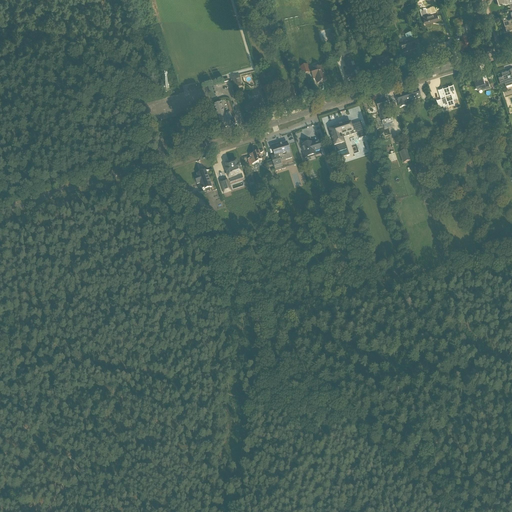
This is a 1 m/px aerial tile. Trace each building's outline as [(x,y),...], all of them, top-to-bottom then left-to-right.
[(511,0),(498,0),(500,4),(499,4),(499,5),(504,3),(505,4),(509,3),(511,9),(511,8),(511,1),(511,2),(511,1),(511,0)] [(420,9),(419,10),(421,15),(422,16),(423,15),(426,24),(439,19),(436,11),(428,13),(426,8),(420,9)] [(511,14),(511,17),(507,19),(506,19),(503,20),(506,30),(507,29),(506,28),(511,27),(511,11),(511,12),(511,14)] [(461,16),(453,19),(455,26),(463,24),(461,16)] [(468,41),(465,32),(460,34),(459,34),(455,36),(456,41),(457,41),(460,49),(464,47),(463,46),(467,45),(466,42),(468,41)] [(408,42),(400,44),(402,48),(403,51),(403,53),(417,49),(414,40),(413,37),(408,39),(409,41),(408,42)] [(387,56),(375,60),(378,68),(390,64),(387,56)] [(348,74),(345,75),(347,82),(356,79),(355,77),(358,76),(358,75),(357,72),(357,71),(355,67),(352,68),(350,60),(344,61),(348,74)] [(303,76),(310,73),(307,65),(300,67),(303,76)] [(313,79),(315,78),(318,84),(326,81),(322,67),(310,71),(313,79)] [(502,75),(498,76),(500,83),(505,81),(506,85),(511,82),(511,67),(510,68),(510,69),(501,72),(502,75)] [(236,80),(241,78),(240,75),(235,77),(234,75),(232,76),(232,77),(230,78),(231,81),(232,81),(234,86),(238,85),(236,80)] [(481,86),(482,88),(482,89),(491,86),(489,80),(485,82),(483,77),(474,80),(477,87),(481,86)] [(438,92),(441,101),(443,107),(444,110),(444,109),(448,108),(449,108),(445,98),(451,96),(453,102),(453,101),(457,100),(457,101),(458,100),(453,87),(449,89),(449,88),(448,88),(449,89),(447,90),(447,89),(447,90),(445,90),(444,90),(445,91),(443,91),(443,90),(442,90),(442,91),(438,92)] [(292,88),(282,92),(286,102),(291,100),(293,101),(295,101),(295,99),(292,88)] [(421,98),(420,95),(418,90),(407,93),(410,102),(421,98)] [(396,97),(397,102),(399,108),(405,107),(404,103),(410,102),(407,93),(396,97)] [(386,100),(376,103),(382,123),(383,126),(383,125),(384,129),(391,127),(390,123),(393,123),(393,122),(391,117),(387,119),(384,109),(389,108),(386,100)] [(238,125),(235,118),(233,119),(233,118),(232,118),(230,113),(226,114),(222,102),(220,102),(220,103),(214,105),(223,130),(238,125)] [(263,110),(260,102),(252,105),(252,104),(246,106),(248,114),(253,112),(254,113),(263,110)] [(211,111),(210,106),(203,109),(192,112),(194,116),(211,111)] [(349,152),(348,150),(347,150),(347,149),(343,150),(341,145),(345,143),(342,135),(347,134),(344,124),(329,129),(337,153),(336,153),(338,157),(349,154),(348,153),(349,152)] [(309,144),(303,146),(305,151),(304,151),(306,158),(316,154),(315,152),(322,149),(320,142),(310,145),(309,144)] [(274,156),(271,157),(275,170),(283,167),(281,162),(280,159),(285,157),(286,160),(292,158),(291,155),(287,143),(280,145),(279,144),(271,146),(273,151),(274,156)] [(407,150),(400,153),(404,164),(411,161),(407,150)] [(248,160),(248,161),(250,166),(259,163),(258,162),(262,161),(259,152),(255,153),(256,154),(249,156),(250,159),(249,159),(248,159),(248,160)] [(227,170),(226,171),(227,174),(229,179),(236,177),(242,175),(239,167),(238,167),(236,162),(226,166),(227,170)] [(203,191),(212,188),(206,172),(197,175),(197,176),(195,178),(196,183),(199,181),(203,191)] [(227,180),(220,182),(224,194),(230,192),(227,180)]
